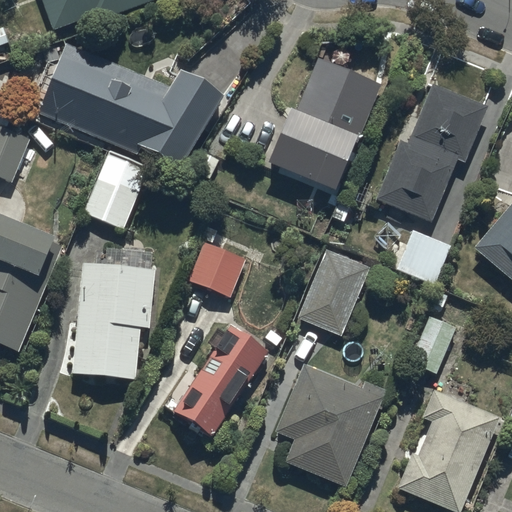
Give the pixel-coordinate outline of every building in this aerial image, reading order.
[(40,0),(52,33),(90,20),(92,25),(162,0),(40,0)] [(169,86),(66,43),(37,114),(137,154),(140,147),(180,170),(225,96),(180,69),(169,86)] [(384,82),(320,55),(297,110),(292,108),(269,164),(335,191),(357,137),(361,138),(384,82)] [(486,107),(432,85),(409,143),(401,140),(377,200),(430,221),(455,158),(464,162),(486,107)] [(27,138),(0,127),(0,180),(9,184),(27,138)] [(148,167),(108,151),(83,213),(123,229),(148,167)] [(511,202),(475,248),(511,278),(511,202)] [(0,344),(16,351),(59,249),(49,244),(51,238),(0,216),(0,344)] [(452,246),(412,231),(396,272),(435,288),(452,246)] [(205,244),(189,280),(228,299),(245,261),(205,244)] [(341,338),(369,269),(323,252),(296,320),(341,338)] [(155,269),(82,263),(72,371),(137,377),(141,328),(150,329),(155,269)] [(437,374),(456,327),(425,315),(407,362),(437,374)] [(208,342),(215,346),(174,409),(214,435),(270,349),(230,323),(225,331),(218,327),(208,342)] [(347,487),(386,389),(365,381),(363,388),(304,365),(277,431),(295,438),(285,462),(347,487)] [(460,511),(501,419),(434,389),(421,417),(433,423),(418,457),(414,455),(399,489),(452,511),(460,511)]
